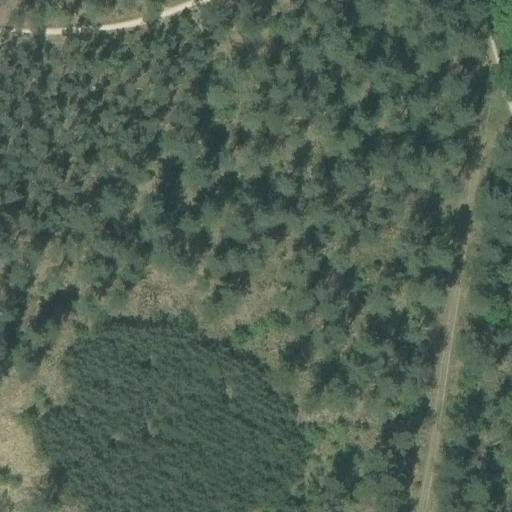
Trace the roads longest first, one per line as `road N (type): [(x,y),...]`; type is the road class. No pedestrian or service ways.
road 1 (track): [(481,3),(239,5),(105,42),(0,48)]
road 2 (track): [(486,50),(403,511)]
road 3 (track): [(192,6),(177,76),(139,146),(54,224),(29,234),(0,229)]
